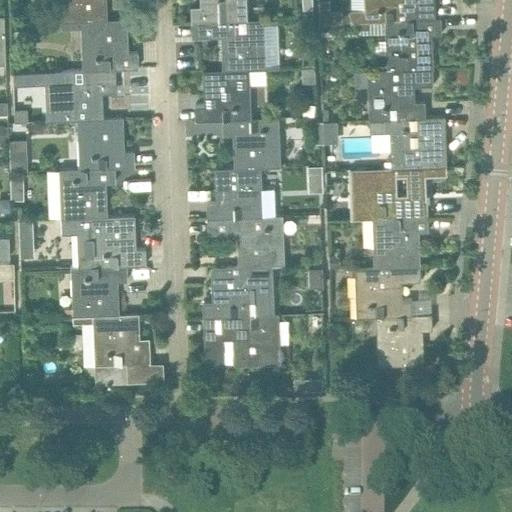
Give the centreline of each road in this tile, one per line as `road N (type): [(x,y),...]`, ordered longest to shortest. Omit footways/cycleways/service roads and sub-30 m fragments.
road 1 (unclassified): [(490,420),(478,388),(511,0)]
road 2 (residential): [(180,413),(164,0)]
road 3 (residential): [(0,494),(130,494),(130,418),(0,417)]
road 4 (residential): [(180,413),(373,416)]
